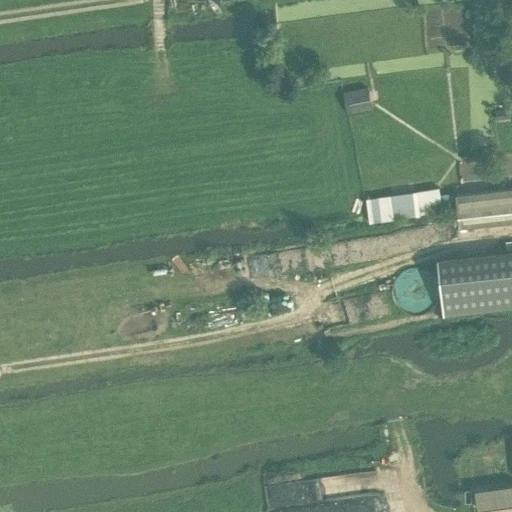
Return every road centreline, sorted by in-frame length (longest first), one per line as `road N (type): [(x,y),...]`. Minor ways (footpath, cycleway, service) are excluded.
road 1 (track): [(0,369),(308,332),(302,270)]
road 2 (track): [(0,18),(119,0)]
